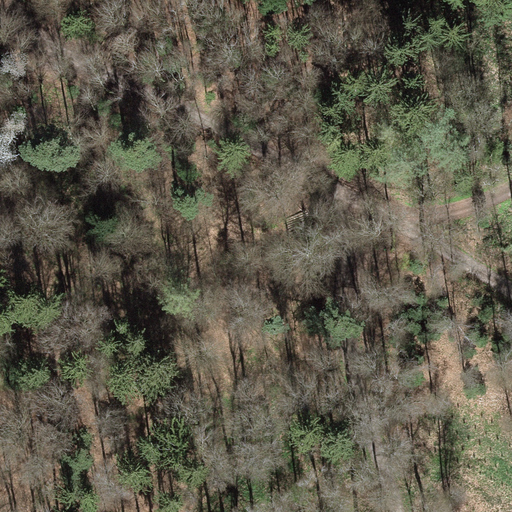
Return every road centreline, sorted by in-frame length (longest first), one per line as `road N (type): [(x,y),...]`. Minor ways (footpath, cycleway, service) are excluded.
road 1 (track): [(511,286),(0,18)]
road 2 (track): [(398,511),(327,187)]
